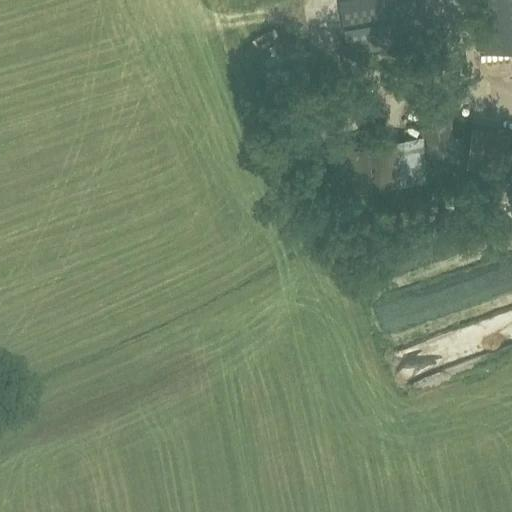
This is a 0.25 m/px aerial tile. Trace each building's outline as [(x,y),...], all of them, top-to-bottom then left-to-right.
[(418,0),(341,0),(350,52),(425,39),(418,0)] [(511,0),(481,0),(487,52),(511,49),(511,0)] [(457,150),(447,100),(421,105),(430,155),(457,150)] [(340,143),(342,183),(423,179),(421,140),(340,143)] [(432,357),(443,353),(446,365),(487,353),(481,331),(419,349),(425,367),(434,364),(432,357)]
